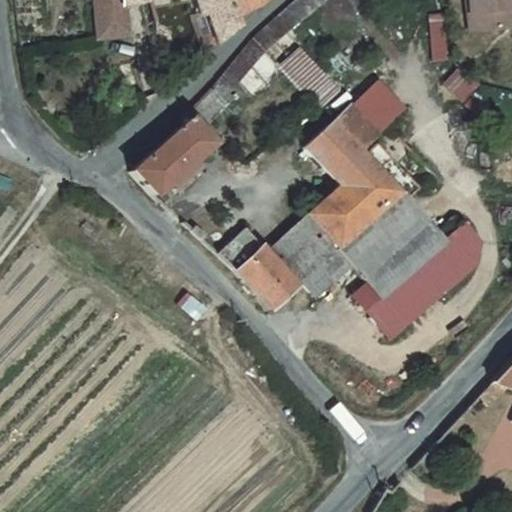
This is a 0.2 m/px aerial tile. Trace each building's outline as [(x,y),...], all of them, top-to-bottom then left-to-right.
[(110,0),(94,0),(95,10),(110,0)] [(110,0),(95,10),(95,39),(124,36),(121,0),(110,0)] [(190,54),(210,37),(205,0),(192,0),(193,24),(189,23),(190,54)] [(229,21),(227,12),(227,0),(205,0),(210,37),(229,21)] [(227,0),(227,12),(245,7),(251,3),(257,0),(227,0)] [(250,30),(248,32),(260,45),(298,15),(317,0),(284,0),(276,8),(250,30)] [(463,0),(467,28),(501,24),(498,0),(463,0)] [(223,61),(210,76),(222,88),(250,56),(258,47),(260,45),(248,32),(236,42),(223,61)] [(292,40),(273,60),(312,104),(333,87),(292,40)] [(455,66),(436,88),(470,117),(489,95),(455,66)] [(143,187),(148,191),(204,140),(191,127),(229,94),(222,88),(210,76),(207,79),(177,112),(180,118),(126,166),(133,176),(143,187)] [(373,83),(345,106),(373,135),(375,137),(391,123),(400,115),(373,83)] [(345,106),(300,145),(335,182),(302,212),(306,216),(326,234),(312,247),(324,259),(395,194),(354,151),(373,135),(345,106)] [(403,202),(395,194),(324,259),(300,280),(313,295),(330,280),(332,282),(349,266),(363,281),(377,297),(438,241),(403,202)] [(300,280),(324,259),(312,247),(326,234),(306,216),(261,249),(295,284),(300,280)] [(377,297),(363,281),(349,294),(388,337),(470,262),(474,240),(454,226),(438,241),(377,297)] [(256,299),(268,309),(295,284),(261,249),(238,230),(215,254),(232,269),(256,299)] [(511,352),(495,371),(492,376),(505,382),(511,384),(511,352)] [(505,382),(492,376),(473,399),(486,407),(505,382)] [(439,454),(430,448),(421,458),(412,467),(422,472),(439,454)]
